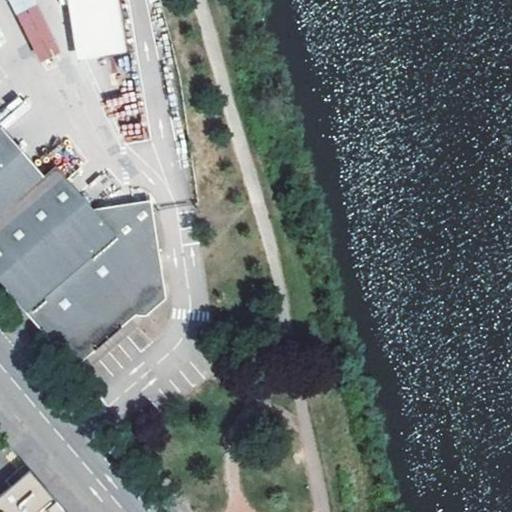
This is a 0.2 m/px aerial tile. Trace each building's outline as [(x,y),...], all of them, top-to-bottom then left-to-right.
[(7,0),(40,62),(61,51),(34,0),(7,0)] [(69,0),(77,62),(130,53),(122,0),(69,0)] [(0,127),(0,216),(44,175),(0,127)] [(160,248),(153,210),(103,218),(94,208),(55,166),(44,175),(0,216),(0,278),(76,367),(167,286),(160,248)] [(151,199),(94,208),(103,218),(153,210),(151,199)]
